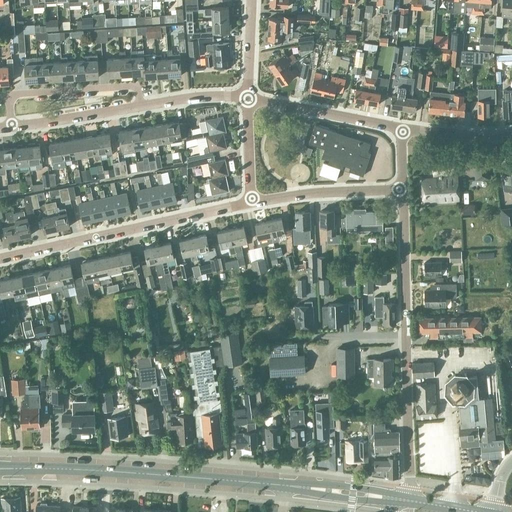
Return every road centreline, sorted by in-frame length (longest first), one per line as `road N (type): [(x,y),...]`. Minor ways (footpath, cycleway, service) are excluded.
road 1 (primary): [(410,501),(285,485),(0,469)]
road 2 (residential): [(410,501),(403,190)]
road 3 (residential): [(0,261),(251,202)]
road 4 (residential): [(401,128),(246,97)]
road 5 (residential): [(251,202),(403,190)]
road 6 (residential): [(140,106),(134,86),(7,94)]
road 7 (unknown): [(406,335),(295,335),(279,326),(276,311)]
road 8 (residential): [(11,126),(140,106)]
